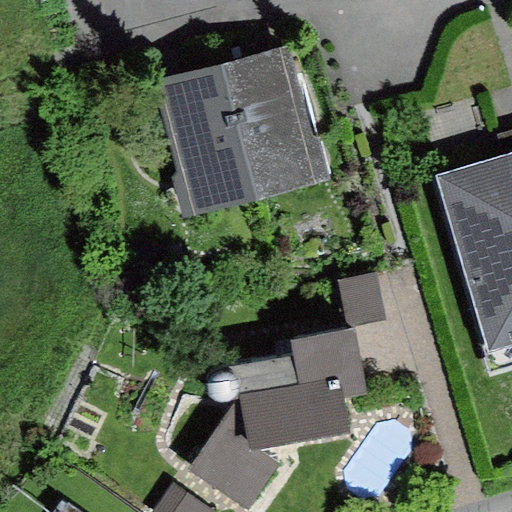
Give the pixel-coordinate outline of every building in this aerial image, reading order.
[(329,171),(291,33),(224,51),(261,189),(329,171)] [(224,51),(152,70),(189,208),(261,189),(224,51)] [(511,130),(498,134),(504,156),(511,153),(511,130)] [(511,153),(504,156),(437,176),(488,349),(511,342),(511,153)] [(378,270),(343,278),(351,317),(386,310),(378,270)] [(242,385),(185,466),(249,510),(283,461),(256,442),(353,426),(348,394),(369,391),(357,317),(293,327),(297,346),(248,354),(242,385)] [(217,511),(172,479),(150,509),(155,511),(217,511)]
